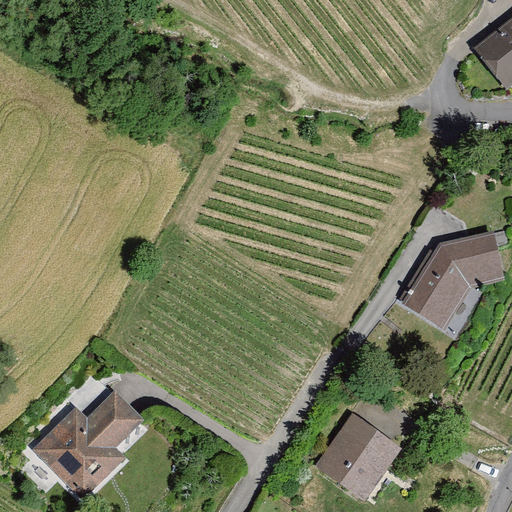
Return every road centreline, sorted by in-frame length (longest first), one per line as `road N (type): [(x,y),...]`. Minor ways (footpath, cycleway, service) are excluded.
road 1 (track): [(165,0),(216,23),(307,97),(511,109)]
road 2 (residential): [(400,272),(326,361),(231,511)]
